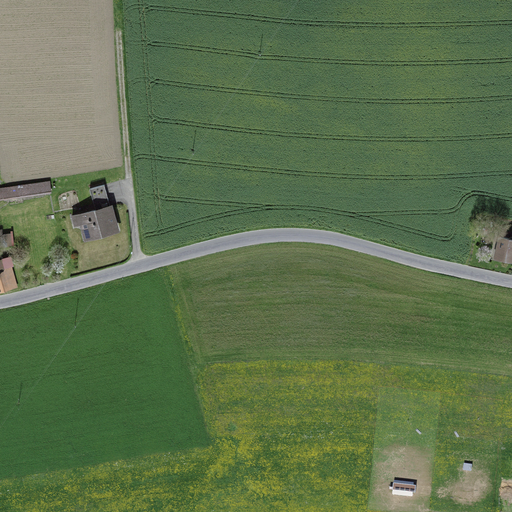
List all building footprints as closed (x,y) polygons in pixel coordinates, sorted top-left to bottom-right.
[(49,182),(0,188),(0,198),(25,195),(50,191),(49,182)] [(104,185),(90,188),(96,210),(103,208),(110,206),(107,195),(104,185)] [(86,237),(116,229),(110,206),(103,208),(96,210),(80,214),(85,232),(86,237)] [(1,235),(1,230),(0,230),(0,245),(2,245),(11,244),(10,234),(1,235)] [(511,238),(500,236),(495,257),(511,260),(511,238)] [(0,261),(3,271),(12,268),(9,258),(0,261)] [(0,291),(10,289),(5,273),(0,274),(0,291)] [(400,475),(400,461),(378,460),(378,474),(400,475)]
